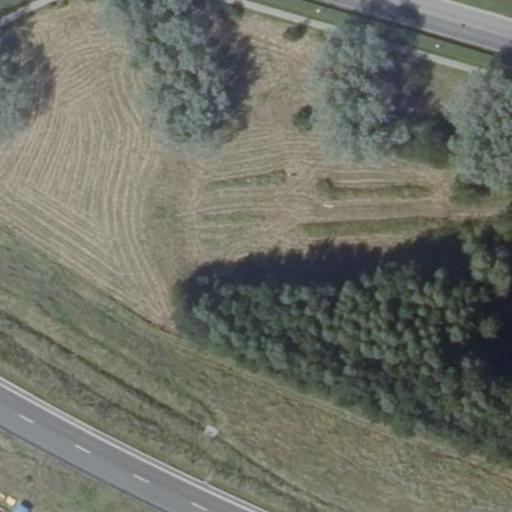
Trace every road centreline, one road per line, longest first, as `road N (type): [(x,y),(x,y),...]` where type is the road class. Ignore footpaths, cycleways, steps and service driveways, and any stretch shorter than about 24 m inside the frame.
road 1 (motorway): [(209,511),(0,410)]
road 2 (tertiary): [(387,0),(511,36)]
